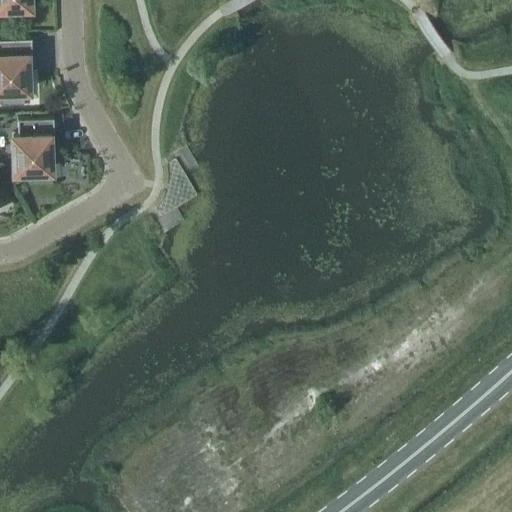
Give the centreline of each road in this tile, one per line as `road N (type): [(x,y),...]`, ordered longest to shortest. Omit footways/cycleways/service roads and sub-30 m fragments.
road 1 (residential): [(0,256),(130,180),(80,85),(71,0)]
road 2 (secondary): [(511,377),(348,511)]
